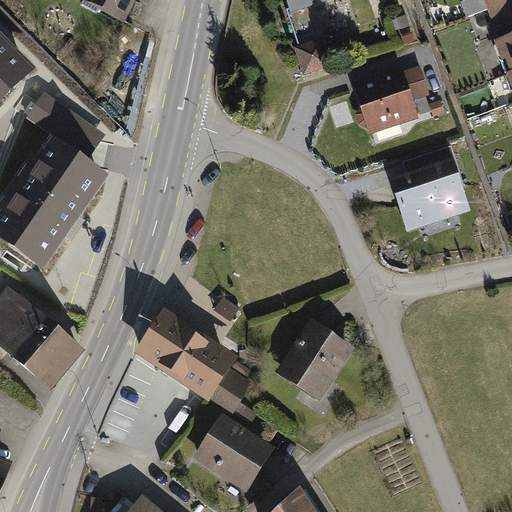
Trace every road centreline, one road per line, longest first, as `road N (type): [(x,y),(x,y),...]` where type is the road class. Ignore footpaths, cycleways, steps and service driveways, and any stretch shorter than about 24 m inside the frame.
road 1 (primary): [(65,436),(136,284),(178,120)]
road 2 (residential): [(178,120),(285,160),(323,193),(378,303)]
road 3 (residential): [(378,303),(458,511)]
road 4 (residential): [(511,269),(378,303)]
road 5 (primary): [(178,120),(206,0)]
